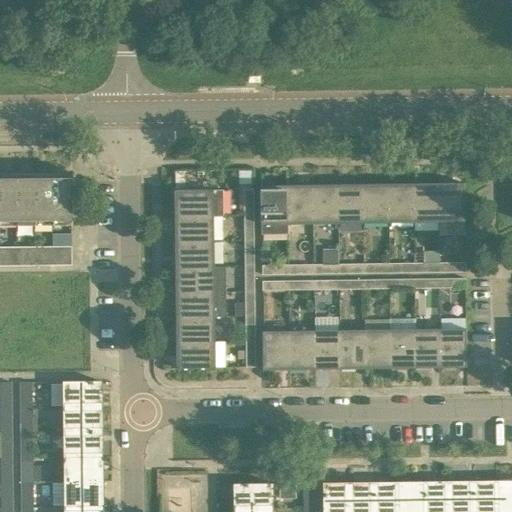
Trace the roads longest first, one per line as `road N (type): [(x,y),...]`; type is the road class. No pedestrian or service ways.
road 1 (tertiary): [(129,113),(511,107)]
road 2 (residential): [(135,412),(511,410)]
road 3 (residential): [(135,412),(129,113)]
road 4 (tertiary): [(0,114),(129,113)]
